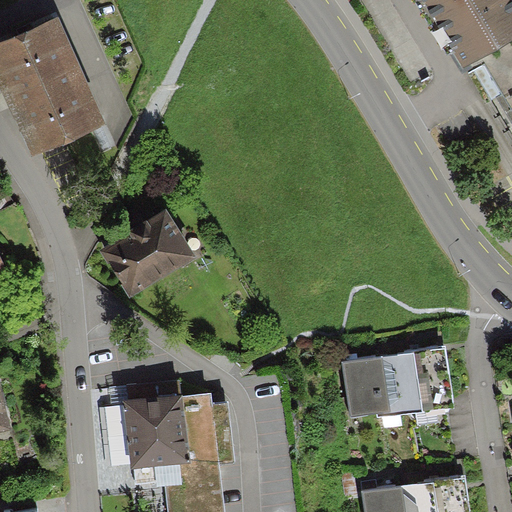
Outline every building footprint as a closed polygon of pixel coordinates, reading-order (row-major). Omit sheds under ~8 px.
[(41,0),(0,18),(0,72),(33,148),(99,119),(46,0),(41,0)] [(511,0),(424,0),(461,58),(474,49),(511,25),(511,0)] [(511,25),(474,49),(511,108),(511,25)] [(165,200),(102,242),(131,286),(194,245),(165,200)] [(0,263),(9,259),(0,242),(0,263)] [(446,337),(414,342),(424,405),(456,400),(446,337)] [(424,405),(414,342),(380,348),(390,411),(424,405)] [(380,348),(342,353),(351,416),(390,411),(380,348)] [(0,424),(12,421),(0,374),(0,424)] [(126,391),(134,482),(165,479),(168,511),(225,511),(220,455),(236,453),(230,394),(212,395),(212,386),(180,389),(180,386),(126,391)] [(471,511),(465,470),(434,474),(439,511),(471,511)] [(439,511),(434,474),(401,479),(405,511),(439,511)] [(405,511),(401,479),(361,484),(364,511),(405,511)]
